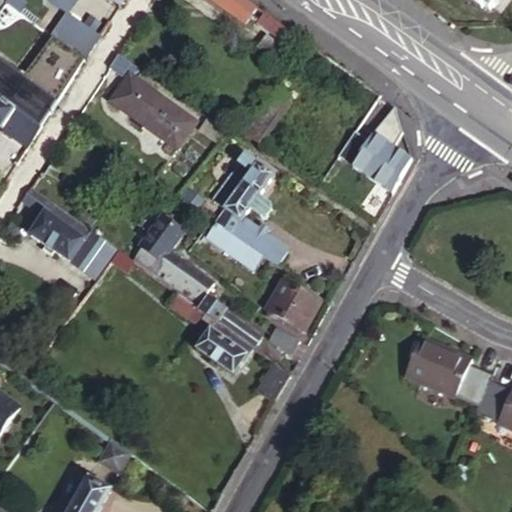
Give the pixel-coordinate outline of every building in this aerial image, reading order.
[(71,13),(77,0),(47,0),(71,13)] [(244,0),(211,0),(245,24),(249,19),(256,8),(244,0)] [(511,0),(485,0),(504,14),(511,2),(511,0)] [(115,12),(118,7),(113,2),(109,8),(115,12)] [(256,8),(249,19),(299,55),(306,44),(256,8)] [(68,13),(54,34),(89,56),(103,36),(68,13)] [(57,40),(43,30),(34,40),(49,51),(57,40)] [(287,53),(265,37),(256,50),(278,65),(287,53)] [(84,60),(60,43),(50,58),(74,74),(84,60)] [(139,67),(118,51),(109,65),(123,76),(130,80),(125,86),(119,82),(108,98),(126,111),(145,85),(132,76),(139,67)] [(351,100),(362,85),(324,57),(316,69),(304,86),(299,92),(337,120),(351,100)] [(298,82),(304,86),(316,69),(310,65),(298,82)] [(151,76),(139,67),(132,76),(145,85),(151,76)] [(0,68),(0,97),(15,108),(24,115),(40,127),(65,88),(51,79),(40,95),(15,77),(14,78),(0,68)] [(130,80),(123,76),(119,82),(125,86),(130,80)] [(193,120),(145,85),(126,111),(174,146),(193,120)] [(361,108),(373,92),(362,85),(351,100),(361,108)] [(293,98),(278,87),(247,132),(261,142),(293,98)] [(0,97),(0,127),(6,120),(15,108),(0,97)] [(347,127),(361,108),(351,100),(337,120),(347,127)] [(15,108),(6,120),(15,127),(24,115),(15,108)] [(24,115),(15,127),(8,136),(25,150),(40,127),(24,115)] [(229,133),(208,118),(199,130),(219,145),(229,133)] [(227,210),(243,221),(245,218),(251,210),(263,219),(268,218),(274,210),(273,204),(262,196),(273,180),(245,159),(215,200),(227,210)] [(52,204),(30,187),(20,202),(42,217),(30,236),(95,283),(118,252),(52,204)] [(227,210),(216,224),(262,258),(272,265),(282,251),(243,221),(227,210)] [(143,247),(132,262),(138,267),(178,296),(184,299),(199,278),(211,287),(204,297),(260,338),(253,350),(255,351),(264,338),(207,298),(215,286),(169,253),(185,233),(161,215),(139,244),(143,247)] [(290,251),(245,218),(243,221),(282,251),(272,265),(278,269),(290,251)] [(216,224),(210,220),(207,225),(212,229),(216,224)] [(262,258),(216,224),(212,229),(208,235),(253,269),(262,258)] [(132,262),(120,253),(111,265),(130,279),(138,267),(132,262)] [(300,331),(320,303),(286,277),(265,305),(300,331)] [(194,307),(204,297),(211,287),(199,278),(184,299),(194,307)] [(171,306),(188,317),(194,307),(184,299),(178,296),(171,306)] [(215,323),(253,350),(260,338),(204,297),(194,307),(215,323)] [(188,317),(208,332),(215,323),(194,307),(188,317)] [(233,377),(253,350),(215,323),(208,332),(197,350),(233,377)] [(267,342),(289,358),(298,346),(276,330),(270,337),(267,342)] [(451,394),(464,361),(465,356),(413,336),(397,379),(449,400),(451,394)] [(487,370),(464,361),(451,394),(474,404),(485,377),(487,370)] [(275,406),(291,377),(274,364),(257,393),(275,406)] [(507,385),(485,377),(474,404),(472,411),(493,420),(507,385)] [(511,381),(510,380),(507,385),(493,420),(493,424),(511,431),(511,381)] [(0,434),(19,407),(0,392),(0,434)] [(139,461),(120,447),(108,463),(126,477),(139,461)] [(96,481),(74,511),(102,511),(115,494),(96,481)]
